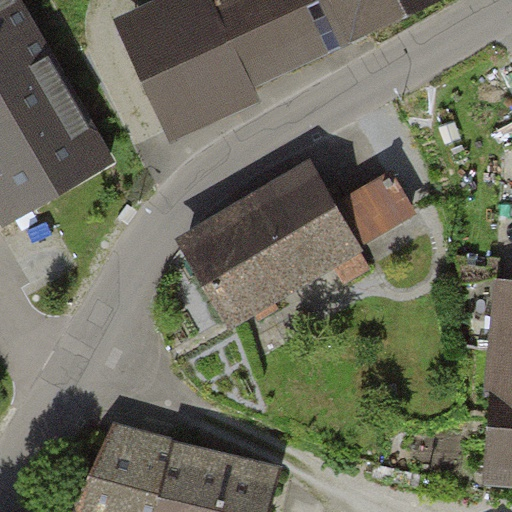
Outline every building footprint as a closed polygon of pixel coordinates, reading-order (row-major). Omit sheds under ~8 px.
[(113,161),(17,0),(0,0),(0,209),(8,223),(113,161)] [(164,0),(118,22),(165,126),(437,0),(164,0)] [(178,235),(226,322),(361,249),(313,162),(178,235)] [(511,285),(499,284),(483,479),(511,481),(511,285)] [(82,511),(261,511),(272,468),(118,431),(82,511)]
